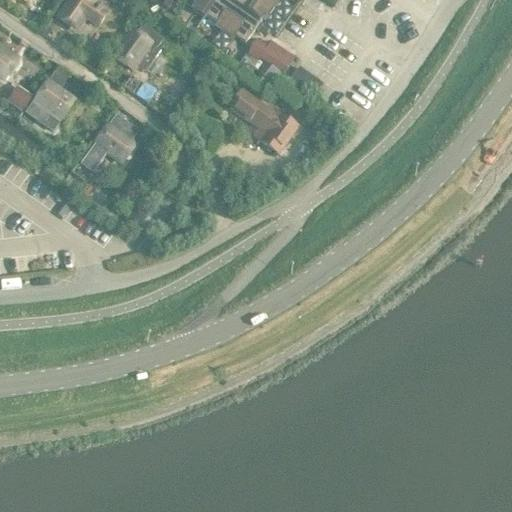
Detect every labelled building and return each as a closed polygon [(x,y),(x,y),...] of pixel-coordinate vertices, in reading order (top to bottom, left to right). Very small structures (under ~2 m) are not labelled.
[(96,23),(103,13),(83,0),(70,0),(57,21),(77,34),(88,18),(96,23)] [(277,5),(268,0),(200,0),(192,12),(205,21),(206,19),(216,26),(215,28),(233,41),(235,39),(245,46),(255,33),(258,35),(262,28),(260,26),(262,22),(264,23),(277,5)] [(157,50),(163,42),(143,28),(137,36),(131,33),(113,59),(133,73),(151,46),(157,50)] [(250,53),(249,53),(264,64),(282,76),(283,77),(284,76),(292,63),(270,48),(272,44),(256,43),(250,53)] [(0,79),(0,80),(14,60),(0,49),(0,79)] [(264,64),(250,84),(267,96),(282,76),(264,64)] [(315,97),(322,87),(299,70),(292,80),(315,97)] [(54,133),(75,103),(49,84),(28,114),(54,133)] [(278,157),(298,131),(273,113),(271,115),(243,94),(231,110),(259,131),(254,138),(278,157)] [(136,146),(119,134),(124,127),(114,121),(88,158),(97,164),(104,153),(122,166),(136,146)]
